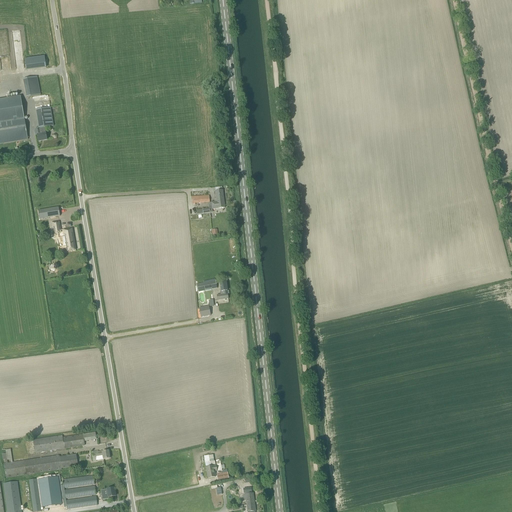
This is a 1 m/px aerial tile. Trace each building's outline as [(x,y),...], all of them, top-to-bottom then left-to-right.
[(26,62),(28,72),(48,69),(46,59),(26,62)] [(41,95),(37,76),(23,79),(26,98),(41,95)] [(11,117),(24,115),(21,97),(0,100),(0,119),(4,119),(11,117)] [(35,110),(39,130),(36,130),(38,142),(47,140),(45,128),(53,126),(50,107),(35,110)] [(24,115),(11,117),(4,119),(0,119),(0,144),(28,140),(24,115)] [(216,198),(214,199),(214,202),(224,200),(222,190),(215,191),(216,198)] [(201,196),(191,197),(191,204),(192,205),(195,205),(195,203),(201,203),(201,196)] [(213,202),(211,202),(212,210),(214,209),(220,209),(225,208),(224,200),(214,202),(213,202)] [(58,208),(38,211),(40,220),(59,217),(58,208)] [(59,221),(52,222),(53,227),(54,227),(55,234),(56,234),(61,233),(60,231),(59,221)] [(56,235),(57,236),(57,237),(58,237),(59,238),(60,238),(61,238),(62,238),(64,247),(66,246),(67,252),(76,250),(72,229),(60,231),(61,233),(56,234),(56,235)] [(55,269),(48,269),(49,279),(56,278),(58,277),(59,277),(57,268),(55,269)] [(217,288),(215,281),(196,284),(198,292),(217,288)] [(228,299),(226,283),(220,283),(221,291),(220,291),(220,295),(217,295),(218,300),(228,299)] [(208,307),(199,308),(201,317),(210,316),(208,307)] [(80,447),(79,446),(84,446),(84,441),(96,439),(95,433),(63,438),(62,436),(33,440),(34,451),(35,454),(80,447)] [(61,469),(78,467),(76,454),(59,457),(59,455),(12,462),(11,450),(5,450),(6,454),(2,454),(3,460),(5,460),(6,463),(3,464),(6,479),(62,470),(61,469)] [(90,453),(92,461),(110,458),(108,451),(98,453),(98,451),(90,453)] [(214,462),(213,455),(204,456),(205,463),(214,462)] [(213,467),(213,466),(206,468),(208,479),(215,477),(214,470),(216,470),(216,466),(213,467)] [(227,472),(216,474),(218,480),(228,478),(227,472)] [(39,479),(43,506),(63,504),(59,476),(39,479)] [(64,489),(94,485),(93,476),(63,480),(64,489)] [(29,481),(33,511),(39,511),(41,511),(37,479),(29,481)] [(3,484),(6,511),(21,511),(18,482),(3,484)] [(66,499),(95,495),(94,486),(64,490),(66,499)] [(102,490),(101,491),(102,500),(109,499),(109,497),(115,496),(114,488),(102,490)] [(245,494),(244,494),(245,501),(246,501),(247,511),(255,511),(253,493),(245,494)] [(67,509),(97,505),(96,496),(66,501),(67,509)]
